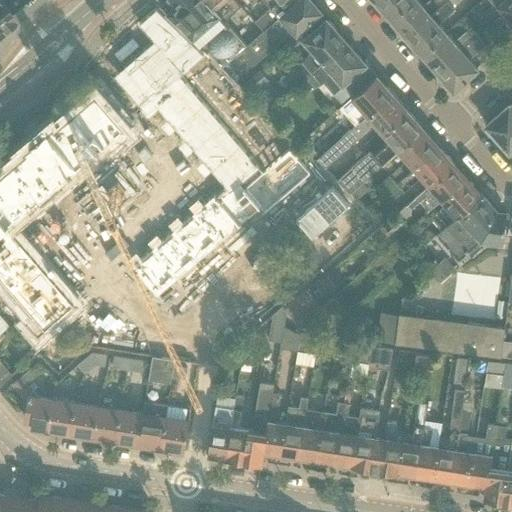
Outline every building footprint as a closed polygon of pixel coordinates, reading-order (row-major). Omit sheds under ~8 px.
[(0,0),(0,35),(22,17),(6,0),(0,0)] [(36,0),(6,0),(22,17),(38,3),(36,0)] [(164,0),(159,5),(221,67),(232,58),(246,45),(229,26),(206,0),(164,0)] [(206,0),(224,20),(233,12),(240,6),(235,0),(206,0)] [(264,31),(232,58),(233,58),(234,60),(245,72),(283,39),(282,37),(291,29),(296,34),(306,25),(321,12),(310,0),(299,0),(280,17),(264,31)] [(279,15),(280,17),(299,0),(264,0),(271,8),(278,16),(279,15)] [(376,0),(391,18),(412,0),(376,0)] [(412,0),(391,18),(407,36),(448,0),(447,0),(429,0),(424,4),(420,0),(412,0)] [(407,36),(422,54),(448,31),(440,22),(455,9),(454,7),(448,0),(407,36)] [(511,0),(490,0),(496,5),(511,23),(511,0)] [(491,6),(482,14),(488,21),(497,13),(491,6)] [(114,74),(112,77),(113,78),(124,91),(147,118),(157,110),(228,191),(219,198),(215,193),(130,266),(156,297),(157,296),(166,288),(260,207),(264,212),(266,211),(310,173),(289,149),(263,171),(181,76),(203,56),(205,55),(156,8),(138,24),(153,41),(122,68),(114,74)] [(268,10),(255,21),(264,31),(280,17),(279,15),(278,16),(271,8),(268,10)] [(490,24),(507,43),(511,38),(511,28),(500,15),(490,24)] [(296,64),(306,76),(347,40),(327,17),(302,39),(312,50),(296,64)] [(422,54),(438,71),(479,36),(471,27),(456,41),(448,31),(422,54)] [(479,36),(438,71),(454,90),(478,69),(470,59),(486,45),(479,36)] [(347,40),(306,76),(313,84),(316,87),(323,81),(333,93),(342,86),(352,98),(378,76),(347,40)] [(260,70),(241,86),(251,97),(269,81),(260,70)] [(360,106),(343,121),(350,129),(393,93),(378,76),(352,98),(360,106)] [(0,276),(44,328),(75,302),(8,225),(97,148),(88,137),(93,132),(102,143),(122,126),(122,127),(124,125),(122,123),(95,92),(54,126),(53,125),(24,150),(25,151),(0,172),(0,202),(0,203),(0,276)] [(336,157),(374,124),(383,133),(409,111),(393,93),(350,129),(341,137),(316,160),(324,168),(336,157)] [(511,156),(511,107),(509,104),(487,124),(487,129),(511,156)] [(369,151),(337,180),(350,193),(382,165),(424,128),(409,111),(383,133),(390,142),(374,156),(369,151)] [(424,128),(389,158),(397,167),(389,173),(390,173),(397,182),(398,182),(439,146),(424,128)] [(439,146),(398,182),(405,190),(421,176),(426,183),(428,185),(429,186),(455,163),(439,146)] [(429,186),(407,205),(411,209),(420,201),(427,210),(440,198),(443,201),(468,179),(465,176),(455,163),(429,186)] [(430,220),(440,232),(482,195),(468,179),(443,201),(447,206),(430,220)] [(397,182),(388,189),(396,198),(405,190),(398,182),(397,182)] [(440,232),(437,235),(456,256),(457,258),(458,259),(468,250),(471,254),(483,244),(481,241),(505,245),(506,239),(504,239),(505,232),(508,212),(497,211),(482,195),(440,232)] [(346,242),(358,233),(353,228),(365,218),(361,213),(338,231),(346,242)] [(396,215),(384,225),(392,233),(403,223),(396,215)] [(444,257),(428,270),(430,273),(425,277),(432,286),(436,282),(437,283),(454,270),(444,257)] [(326,277),(317,285),(325,296),(335,288),(326,277)] [(304,291),(284,308),(297,324),(317,307),(304,291)] [(330,300),(309,319),(317,328),(339,309),(342,306),(333,297),(330,300)] [(466,322),(462,351),(501,356),(501,355),(503,339),(505,327),(466,322)] [(281,347),(298,351),(300,335),(285,327),(281,347)] [(299,351),(315,352),(317,337),(301,335),(300,335),(298,351),(299,351)] [(317,337),(315,352),(333,354),(334,339),(317,337)] [(511,340),(503,339),(501,355),(511,356),(511,340)] [(350,358),(349,363),(368,365),(369,361),(371,346),(351,344),(351,346),(350,358)] [(223,359),(221,368),(230,369),(231,365),(241,366),(242,355),(243,350),(238,345),(229,353),(223,359)] [(333,354),(332,356),(350,358),(351,346),(333,345),(333,354)] [(378,368),(389,370),(392,349),(371,345),(371,346),(369,361),(378,363),(378,368)] [(398,360),(413,362),(415,351),(399,349),(398,360)] [(413,362),(412,368),(433,370),(435,354),(415,351),(413,362)] [(93,352),(90,355),(97,364),(106,365),(107,354),(93,352)] [(97,364),(90,355),(79,365),(86,373),(97,364)] [(114,367),(128,369),(130,358),(115,356),(114,367)] [(173,376),(175,365),(173,365),(174,360),(151,356),(148,380),(170,384),(171,376),(173,376)] [(452,382),(463,384),(467,358),(455,357),(452,382)] [(130,358),(128,369),(142,371),(144,360),(130,358)] [(486,373),(504,376),(506,363),(488,360),(486,373)] [(0,361),(0,383),(11,374),(0,361)] [(504,376),(502,385),(511,386),(511,363),(506,363),(504,376)] [(189,367),(175,365),(173,376),(188,379),(189,367)] [(32,427),(47,429),(52,398),(35,395),(25,384),(35,374),(29,368),(12,384),(28,401),(25,419),(33,420),(32,427)] [(262,463),(264,451),(273,393),(272,393),(273,383),(261,381),(256,414),(260,415),(258,430),(249,429),(244,460),(262,463)] [(438,444),(433,477),(450,480),(458,432),(461,410),(464,389),(454,388),(448,438),(439,437),(438,444)] [(264,451),(281,454),(286,422),(276,420),(281,394),(273,393),(264,451)] [(226,458),(244,460),(249,429),(239,427),(244,396),(236,395),(234,409),(226,458)] [(281,454),(299,457),(306,409),(308,399),(299,397),(298,407),(289,406),(286,422),(281,454)] [(47,429),(70,433),(75,402),(52,398),(47,429)] [(138,444),(161,447),(166,416),(168,404),(145,401),(143,412),(138,444)] [(321,427),(316,459),(334,462),(342,414),(343,402),(337,401),(336,410),(336,413),(324,411),(321,427)] [(70,433),(93,436),(98,405),(75,402),(70,433)] [(342,414),(334,462),(351,465),(357,433),(359,417),(348,415),(348,413),(348,410),(349,403),(343,402),(342,414)] [(397,472),(415,475),(425,405),(419,404),(413,434),(405,433),(404,439),(402,439),(397,472)] [(93,436),(115,440),(121,409),(98,405),(93,436)] [(211,434),(208,455),(226,458),(234,409),(225,408),(215,406),(214,417),(213,423),(211,434)] [(121,409),(115,440),(138,444),(143,412),(121,409)] [(306,409),(299,457),(316,459),(321,427),(324,411),(306,409)] [(461,410),(458,432),(467,433),(470,411),(461,410)] [(166,416),(161,447),(184,451),(189,420),(166,416)] [(357,433),(351,465),(369,468),(371,471),(376,472),(379,469),(382,450),(383,440),(374,439),(374,435),(376,419),(368,418),(366,418),(359,417),(357,433)] [(382,450),(379,469),(397,472),(402,439),(404,439),(405,433),(395,432),(396,422),(386,420),(384,437),(383,440),(382,450)] [(475,436),(468,483),(486,485),(494,437),(496,425),(487,424),(485,437),(475,436)] [(422,426),(415,475),(433,477),(438,444),(429,443),(432,428),(422,426)] [(458,432),(450,480),(468,483),(475,436),(467,435),(467,433),(458,432)] [(484,498),(504,501),(511,441),(511,439),(494,437),(486,485),(484,498)] [(0,511),(14,511),(17,496),(0,493),(0,511)] [(61,511),(63,498),(40,494),(39,500),(37,511),(61,511)] [(14,511),(37,511),(39,500),(17,496),(14,511)] [(61,511),(84,511),(86,501),(63,498),(61,511)] [(86,501),(84,511),(107,511),(109,505),(86,501)]
